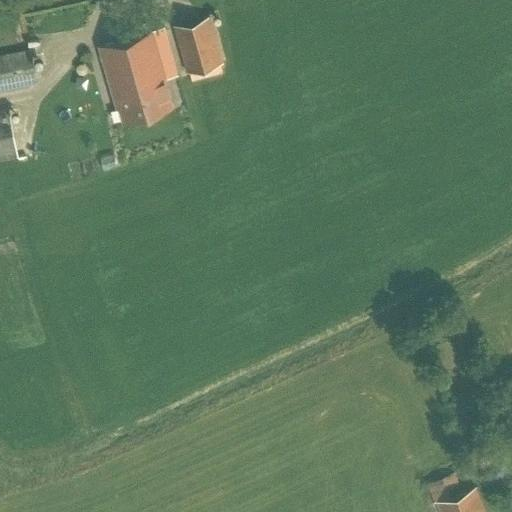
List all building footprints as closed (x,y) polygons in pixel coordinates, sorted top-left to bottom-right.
[(186,73),(223,63),(210,15),(172,25),(186,73)] [(122,121),(172,107),(164,79),(167,78),(153,30),(97,46),(115,108),(118,107),(122,121)] [(0,88),(35,82),(29,50),(0,55),(0,88)] [(0,160),(17,157),(8,109),(0,110),(0,160)] [(468,432),(483,423),(477,413),(463,422),(468,432)] [(511,447),(511,423),(503,428),(511,447)] [(488,462),(489,462),(495,459),(488,443),(481,446),(488,462)] [(451,473),(426,483),(434,504),(435,503),(438,511),(486,511),(476,486),(461,491),(454,472),(451,473)] [(511,511),(511,492),(508,495),(510,498),(497,508),(499,511),(511,511)]
